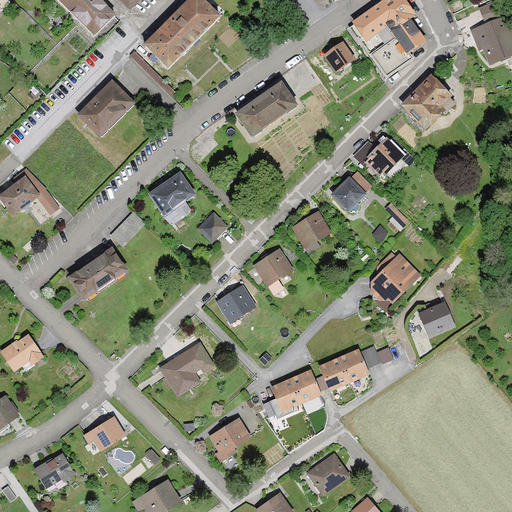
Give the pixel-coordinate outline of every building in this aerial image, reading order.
[(101,0),(0,0),(0,19),(18,0),(58,0),(104,44),(125,23),(101,0)] [(121,0),(131,10),(140,0),(121,0)] [(201,0),(185,0),(143,43),(169,69),(221,17),(201,0)] [(406,0),(392,0),(356,29),(374,51),(419,15),(406,0)] [(511,18),(505,0),(493,0),(481,5),(488,24),(476,28),(491,68),(511,59),(511,18)] [(344,37),(326,49),(346,80),(334,88),(348,109),(386,83),(371,62),(364,67),(344,37)] [(434,77),(405,106),(436,137),(465,108),(434,77)] [(233,111),(251,138),(298,108),(280,80),(233,111)] [(134,104),(111,81),(76,114),(99,138),(134,104)] [(389,138),(368,158),(388,180),(410,160),(389,138)] [(187,169),(152,194),(169,218),(204,194),(187,169)] [(33,171),(2,192),(30,232),(60,211),(33,171)] [(361,172),(336,192),(354,215),(379,195),(361,172)] [(410,224),(391,204),(385,210),(404,230),(410,224)] [(134,211),(112,234),(122,244),(144,221),(134,211)] [(215,211),(198,228),(213,242),(230,226),(215,211)] [(321,212),(295,230),(310,252),(336,234),(321,212)] [(282,248),(258,263),(274,289),(298,274),(282,248)] [(116,249),(71,277),(87,302),(131,273),(116,249)] [(398,253),(371,288),(399,309),(426,274),(398,253)] [(247,284),(221,299),(236,324),(262,309),(247,284)] [(418,314),(429,339),(456,327),(445,302),(418,314)] [(30,327),(1,346),(20,376),(49,357),(30,327)] [(200,338),(162,364),(186,397),(207,382),(200,373),(217,362),(200,338)] [(365,352),(326,368),(337,395),(376,378),(365,352)] [(315,371),(276,387),(287,414),(326,397),(315,371)] [(4,389),(0,391),(0,435),(25,419),(4,389)] [(242,415),(214,431),(227,455),(255,440),(242,415)] [(114,417),(83,436),(89,445),(94,442),(100,451),(126,436),(114,417)] [(67,448),(38,466),(55,494),(84,477),(67,448)] [(335,452),(310,471),(329,496),(354,477),(335,452)] [(169,480),(132,502),(138,511),(145,508),(147,511),(166,511),(182,502),(169,480)] [(297,511),(284,493),(263,508),(265,511),(297,511)] [(386,511),(371,495),(352,511),(386,511)]
